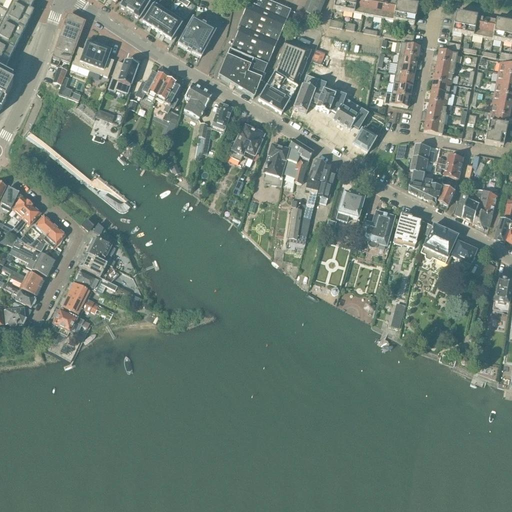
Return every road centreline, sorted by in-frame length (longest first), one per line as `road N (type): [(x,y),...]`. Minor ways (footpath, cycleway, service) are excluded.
road 1 (residential): [(511,262),(73,0)]
road 2 (residential): [(0,338),(28,336),(78,234),(0,155)]
road 3 (residential): [(0,144),(63,0)]
road 4 (residential): [(412,139),(437,4)]
